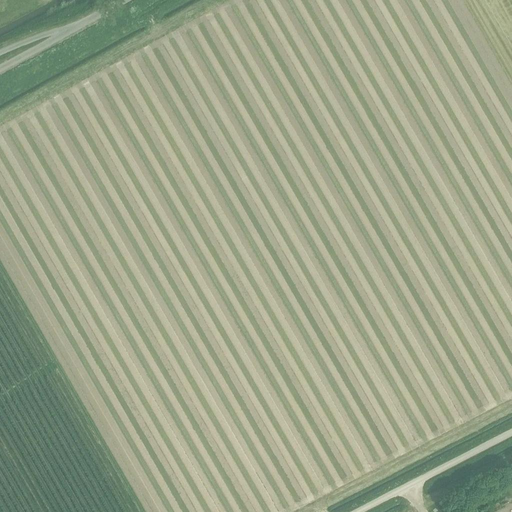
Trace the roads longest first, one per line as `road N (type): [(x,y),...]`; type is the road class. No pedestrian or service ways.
road 1 (unclassified): [(357,511),(511,432)]
road 2 (unclassified): [(0,68),(126,0)]
